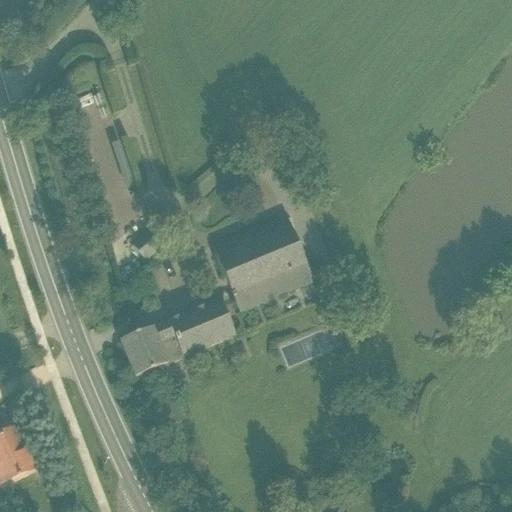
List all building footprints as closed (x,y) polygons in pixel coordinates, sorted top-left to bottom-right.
[(110,91),(112,104),(126,102),(124,89),(110,91)] [(243,314),(314,285),(288,222),(217,250),(243,314)] [(170,258),(192,238),(183,229),(161,250),(170,258)] [(135,376),(181,356),(166,320),(119,339),(135,376)] [(345,333),(324,336),(327,355),(348,352),(345,333)] [(0,481),(36,469),(19,422),(0,429),(0,481)]
